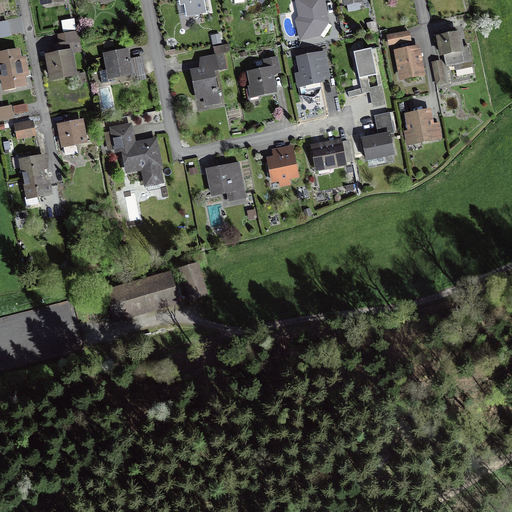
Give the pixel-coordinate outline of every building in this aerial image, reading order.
[(202,0),(181,0),(184,15),(205,12),(202,0)] [(302,38),(318,34),(327,22),(322,0),(299,0),(298,0),(300,10),(303,10),(305,18),(299,26),(302,38)] [(9,21),(0,22),(0,31),(11,29),(9,21)] [(55,55),(46,57),(51,78),(75,73),(71,53),(81,51),(76,31),(62,34),(64,43),(53,45),(55,55)] [(409,31),(387,35),(389,44),(410,40),(409,31)] [(459,32),(438,37),(442,56),(446,55),(448,66),(472,62),(469,47),(462,48),(459,32)] [(229,43),(213,47),(215,53),(231,50),(229,43)] [(416,48),(397,52),(402,78),(422,74),(416,48)] [(371,49),(354,52),(359,78),(377,75),(371,49)] [(0,71),(27,67),(25,58),(20,59),(18,50),(0,53),(0,71)] [(127,50),(104,54),(107,69),(100,71),(102,82),(115,80),(114,75),(134,72),(135,81),(143,80),(139,57),(128,59),(127,50)] [(323,52),(297,57),(300,73),(296,74),(298,85),(319,81),(318,77),(328,75),(323,52)] [(224,55),(201,59),(203,68),(191,71),(197,97),(203,96),(205,104),(220,101),(214,71),(227,68),(224,55)] [(278,57),(265,59),(266,67),(248,71),(251,88),(245,89),(248,100),(258,98),(258,94),(275,91),(272,72),(281,71),(278,57)] [(441,61),(433,63),(437,85),(446,83),(441,61)] [(29,77),(28,68),(0,72),(0,80),(3,80),(5,89),(24,86),(23,78),(29,77)] [(361,88),(348,92),(349,97),(363,94),(361,88)] [(26,104),(14,106),(15,113),(27,112),(26,104)] [(10,106),(0,108),(0,120),(12,118),(10,106)] [(429,112),(408,116),(411,132),(407,133),(408,143),(437,138),(435,126),(431,127),(429,112)] [(379,136),(363,139),(367,158),(392,153),(387,134),(392,133),(388,114),(376,117),(379,136)] [(81,121),(60,125),(65,156),(76,154),(75,143),(84,141),(81,121)] [(32,122),(15,126),(18,138),(34,134),(32,122)] [(130,126),(112,129),(116,149),(123,148),(127,170),(142,168),(144,182),(162,179),(155,140),(133,144),(130,126)] [(347,139),(313,146),(317,167),(351,160),(347,139)] [(292,148),(273,153),(274,157),(267,158),(270,170),(266,171),(268,179),(277,177),(280,186),(291,183),(289,178),(299,176),(292,148)] [(44,156),(21,161),(24,178),(43,175),(41,166),(46,166),(44,156)] [(237,164),(208,169),(212,194),(229,191),(231,199),(243,197),(237,164)] [(45,185),(43,175),(24,178),(28,196),(50,192),(49,184),(45,185)] [(197,266),(181,270),(188,297),(203,294),(197,266)] [(170,273),(108,289),(116,317),(178,301),(170,273)]
